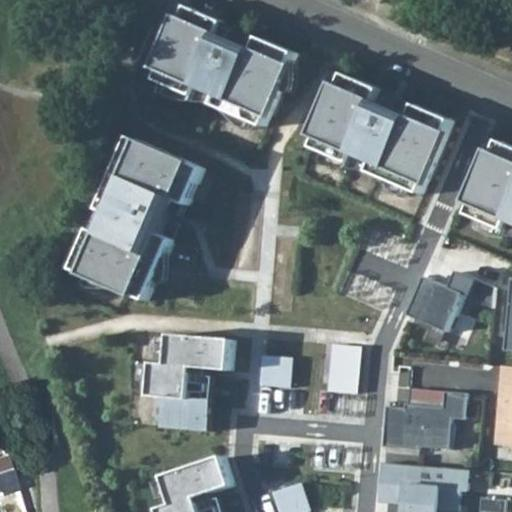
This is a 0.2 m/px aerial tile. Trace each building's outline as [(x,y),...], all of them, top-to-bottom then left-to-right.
[(268,127),(300,53),(263,37),(258,49),(241,42),(235,39),(224,34),(229,22),(192,7),(160,80),(198,96),(202,86),(222,95),(217,105),(268,127)] [(240,27),(229,22),(224,34),(235,39),(240,27)] [(246,30),(241,42),(258,49),(263,37),(246,30)] [(424,194),(456,120),(419,105),(414,116),(397,109),(391,106),(379,101),(384,90),(348,74),(316,148),(353,164),(358,153),(377,162),(373,172),(424,194)] [(202,86),(198,96),(217,105),(222,95),(202,86)] [(396,95),(384,90),(379,101),(391,106),(396,95)] [(402,97),(397,109),(414,116),(419,105),(402,97)] [(134,137),(125,160),(129,161),(139,139),(134,137)] [(192,205),(208,169),(139,139),(129,161),(125,160),(119,174),(129,178),(120,198),(110,194),(103,209),(113,214),(104,234),(94,230),(77,270),(150,301),(165,267),(154,262),(161,245),(175,212),(180,200),(192,205)] [(511,144),(502,141),(470,214),(508,230),(511,220),(511,144)] [(358,153),(353,164),(373,172),(377,162),(358,153)] [(129,178),(119,174),(110,194),(120,198),(129,178)] [(187,217),(192,205),(180,200),(175,212),(187,217)] [(113,214),(103,209),(94,230),(104,234),(113,214)] [(173,250),(161,245),(154,262),(165,267),(173,250)] [(433,275),(412,314),(456,333),(472,294),(498,307),(498,286),(464,273),(458,284),(433,275)] [(167,428),(213,432),(216,401),(208,401),(194,400),(195,393),(202,393),(203,384),(195,383),(197,368),(211,369),(235,371),(237,340),(174,335),(172,365),(157,363),(154,397),(169,398),(167,428)] [(365,348),(336,345),(332,391),(361,394),(365,348)] [(296,358),(267,356),(264,385),(293,388),(296,358)] [(511,365),(506,365),(505,393),(511,393),(511,419),(503,419),(501,443),(511,444),(511,365)] [(208,401),(211,369),(197,368),(195,383),(203,384),(202,393),(195,393),(194,400),(208,401)] [(471,418),(473,393),(419,390),(418,407),(389,405),(387,447),(422,449),(423,444),(455,446),(457,417),(471,418)] [(0,470),(11,467),(7,454),(0,455),(0,470)] [(214,511),(209,511),(205,511),(201,499),(215,494),(237,487),(228,457),(168,477),(177,505),(163,510),(163,511),(214,511)] [(388,466),(386,503),(410,504),(409,511),(447,511),(448,511),(461,511),(463,511),(465,490),(473,490),(474,471),(388,466)] [(310,511),(314,511),(304,483),(277,493),(282,511),(310,511)] [(220,511),(215,494),(201,499),(205,511),(209,511),(214,511),(220,511)]
